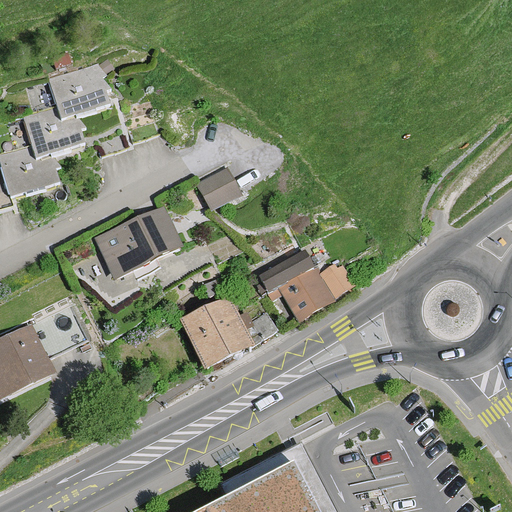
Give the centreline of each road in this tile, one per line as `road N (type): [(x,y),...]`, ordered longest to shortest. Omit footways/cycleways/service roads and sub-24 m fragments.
road 1 (primary): [(404,289),(159,430),(93,484)]
road 2 (primary): [(93,484),(165,465),(326,376),(416,349)]
road 3 (residential): [(153,175),(0,258)]
road 4 (track): [(438,259),(445,203),(511,135)]
